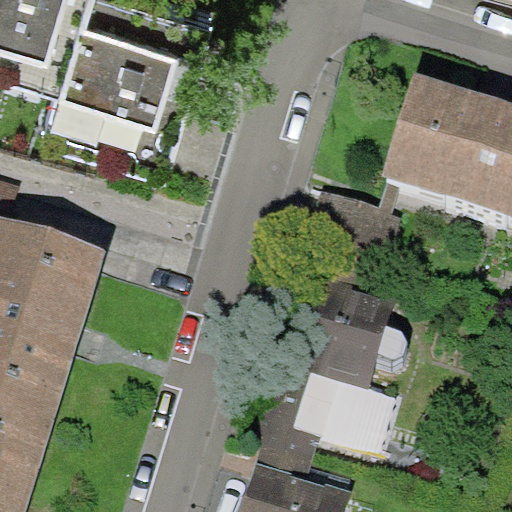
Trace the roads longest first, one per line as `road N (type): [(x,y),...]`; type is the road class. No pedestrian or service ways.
road 1 (residential): [(153,511),(260,135),(324,0)]
road 2 (residential): [(347,0),(511,55)]
